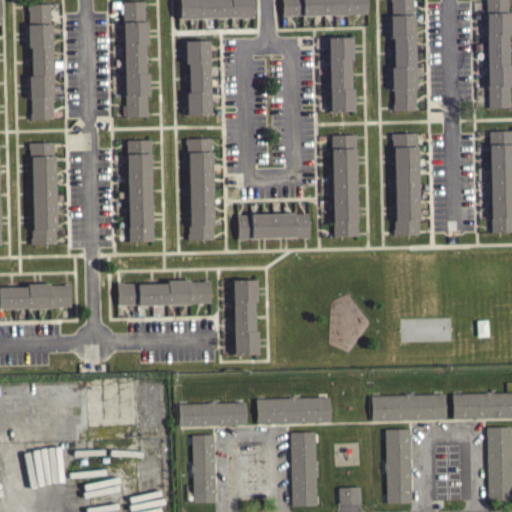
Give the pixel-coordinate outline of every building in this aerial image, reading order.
[(122,1),(143,0),(144,20),(146,20),(146,43),(144,43),(144,70),(148,71),(148,93),(145,95),(145,115),(124,115),(122,1)] [(177,0),(178,18),(251,16),(251,0),(177,0)] [(280,0),(281,14),(366,12),(366,0),(280,0)] [(391,0),(391,14),(388,14),(388,23),(388,28),(389,36),(391,38),(392,52),(393,66),(389,66),(389,75),(390,80),(390,88),(392,88),(392,103),(391,104),(391,106),(392,109),(413,109),(412,14),(411,0),(391,0)] [(505,0),(506,8),(508,12),(508,19),(508,25),(509,33),(506,33),(506,48),(505,54),(507,56),(507,63),(509,63),(509,71),(510,77),(510,85),(508,86),(508,103),(508,105),(487,106),(484,0),(505,0)] [(26,3),(26,9),(28,9),(29,24),(25,24),(26,46),(29,46),(30,75),(27,75),(27,97),(30,98),(30,118),(52,118),(49,3),(26,3)] [(327,36),(329,110),(353,110),(353,102),(352,96),(352,87),(349,86),(349,72),(348,59),(351,58),(351,50),(350,44),(350,36),(327,36)] [(183,40),(183,48),(183,54),(183,62),(187,62),(187,77),(188,92),(184,92),(185,99),(185,106),(185,113),(209,114),(208,39),(183,40)] [(511,129),(487,129),(490,231),(511,231),(511,203),(511,180),(511,157),(510,151),(510,144),(511,144),(511,129)] [(414,131),(414,135),(415,147),(415,164),(415,171),(416,192),(416,200),(416,216),(417,230),(417,233),(392,234),(392,232),(391,220),(394,220),(394,212),(393,183),(392,160),(392,154),(392,148),(390,148),(390,135),(390,132),(414,131)] [(330,133),(332,235),(357,234),(357,232),(357,220),(354,220),(354,213),(354,206),(354,184),(354,161),(354,155),(353,141),(356,141),(356,135),(356,133),(330,133)] [(185,137),(185,140),(185,144),(186,144),(187,160),(187,165),(187,188),(188,210),(188,217),(189,232),(187,233),(187,236),(187,239),(211,239),(209,137),(185,137)] [(151,239),(151,237),(151,224),(149,224),(149,218),(149,212),(149,189),(148,166),(148,160),(148,154),(150,154),(150,141),(150,138),(125,139),(126,153),(127,226),(127,240),(151,239)] [(27,141),(27,148),(29,148),(32,229),(30,229),(31,237),(29,237),(29,242),(54,243),(52,141),(27,141)] [(236,214),(237,238),(239,238),(259,238),(264,238),(280,237),(285,237),(306,237),(308,237),(307,212),(236,214)] [(116,281),(117,304),(189,303),(188,301),(209,301),(209,279),(207,279),(203,279),(203,281),(189,281),(189,278),(180,278),(174,278),(166,278),(166,282),(152,282),(136,283),(136,281),(122,282),(122,281),(118,281),(116,281)] [(231,279),(233,352),(257,352),(256,344),(256,338),(256,330),(254,330),(253,316),(252,301),(255,301),(255,292),(255,286),(255,278),(231,279)] [(0,286),(26,286),(26,283),(49,281),(49,284),(62,283),(64,282),(69,282),(69,305),(0,307),(0,286)] [(474,319),(475,335),(486,335),(486,318),(474,319)] [(511,391),(451,393),(451,417),(511,415),(511,391)] [(370,395),(371,419),(443,417),(443,393),(370,395)] [(255,398),(256,422),(328,419),(327,396),(255,398)] [(177,403),(178,424),(183,424),(244,422),(244,401),(242,401),(177,403)] [(485,426),(487,495),(487,500),(511,499),(509,425),(485,426)] [(384,428),(385,501),(409,501),(409,498),(408,427),(384,428)] [(289,431),(291,501),(291,505),(315,504),(313,430),(289,431)] [(190,433),(192,501),(213,500),(213,497),(211,433),(190,433)] [(237,447),(237,503),(264,503),(263,447),(237,447)] [(459,447),(432,448),(434,505),(461,504),(459,447)] [(337,487),(338,503),(359,502),(358,486),(337,487)]
